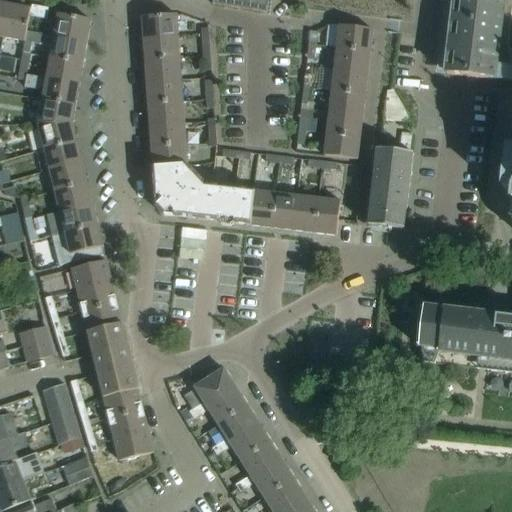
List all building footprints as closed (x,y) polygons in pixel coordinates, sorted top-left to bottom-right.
[(212,0),(212,3),(212,5),(264,13),(265,0),(212,0)] [(454,0),(445,75),(494,80),(496,66),(503,0),(454,0)] [(0,37),(3,38),(9,6),(0,4),(0,37)] [(29,17),(30,10),(9,6),(3,38),(24,42),(26,32),(29,17)] [(38,18),(40,7),(31,6),(30,10),(29,17),(38,18)] [(40,7),(38,18),(46,20),(48,9),(40,7)] [(54,37),(86,43),(90,21),(58,15),(54,37)] [(142,18),(143,40),(177,38),(176,16),(142,18)] [(336,49),(369,53),(372,31),(339,27),(336,49)] [(86,43),(54,37),(26,32),(24,42),(52,47),(50,58),(83,64),(86,43)] [(308,46),(315,47),(316,33),(310,32),(308,46)] [(335,48),(336,36),(323,35),(323,48),(335,48)] [(143,40),(145,62),(179,59),(177,38),(143,40)] [(313,61),(315,47),(308,46),(306,60),(313,61)] [(367,74),(369,53),(336,49),(334,71),(367,74)] [(20,66),(27,67),(29,54),(23,52),(20,66)] [(0,70),(13,73),(16,61),(0,57),(0,70)] [(79,85),(83,64),(50,58),(46,79),(79,85)] [(145,62),(146,84),(180,81),(179,59),(145,62)] [(24,81),(27,67),(20,66),(17,80),(24,81)] [(511,67),(510,67),(496,66),(494,80),(508,82),(511,82),(511,149),(507,149),(502,190),(511,190),(511,200),(510,219),(511,219),(511,67)] [(364,96),(367,74),(334,71),(331,92),(364,96)] [(303,89),(310,89),(311,76),(305,75),(303,89)] [(46,79),(46,80),(26,76),(24,87),(38,90),(38,88),(44,89),(42,101),(75,107),(79,85),(46,79)] [(146,84),(148,105),(182,103),(180,81),(146,84)] [(308,104),(310,89),(303,89),(300,110),(313,111),(313,104),(308,104)] [(362,117),(364,96),(331,92),(329,113),(362,117)] [(72,124),(75,107),(42,101),(38,126),(72,124)] [(148,105),(150,127),(183,125),(182,103),(148,105)] [(312,119),(313,111),(300,110),(298,131),(305,132),(306,119),(312,119)] [(359,139),(362,117),(329,113),(326,135),(359,139)] [(0,138),(10,134),(4,121),(0,122),(0,138)] [(44,150),(76,142),(72,124),(38,126),(44,150)] [(150,127),(151,149),(185,146),(183,125),(150,127)] [(303,147),(305,132),(298,131),(296,146),(303,147)] [(357,161),(359,139),(326,135),(324,157),(357,161)] [(13,141),(0,142),(0,154),(2,170),(17,168),(13,141)] [(49,171),(81,163),(76,142),(44,150),(49,171)] [(151,149),(153,171),(186,168),(185,146),(151,149)] [(412,154),(390,152),(376,150),(367,227),(403,231),(412,154)] [(235,159),(236,152),(222,151),(221,158),(235,159)] [(236,152),(235,159),(249,161),(250,154),(236,152)] [(278,164),(279,157),(265,156),(264,163),(278,164)] [(279,157),(278,164),(292,166),(293,159),(279,157)] [(321,169),(322,162),(308,161),(307,167),(321,169)] [(322,162),(321,169),(335,171),(336,164),(322,162)] [(54,192),(87,184),(81,163),(49,171),(54,192)] [(202,221),(250,227),(254,193),(206,188),(186,168),(153,171),(155,208),(164,217),(202,221)] [(59,213),(92,205),(87,184),(54,192),(59,213)] [(250,227),(271,229),(275,196),(254,193),(250,227)] [(297,198),(275,196),(271,229),(293,232),(297,198)] [(31,198),(19,201),(24,222),(25,222),(29,221),(31,220),(32,220),(29,209),(33,208),(31,198)] [(297,198),(293,232),(314,234),(318,200),(297,198)] [(318,200),(314,234),(336,237),(337,224),(340,203),(318,200)] [(59,213),(46,216),(51,237),(64,234),(97,226),(92,205),(59,213)] [(0,218),(0,222),(3,235),(5,246),(23,242),(16,214),(0,218)] [(101,223),(106,244),(116,242),(111,220),(101,223)] [(26,236),(32,234),(29,221),(25,222),(24,222),(23,222),(26,236)] [(97,226),(64,234),(51,237),(58,266),(71,263),(84,260),(83,252),(102,248),(97,226)] [(0,268),(9,266),(6,258),(0,259),(0,268)] [(76,284),(109,276),(106,261),(86,266),(72,270),(76,284)] [(79,298),(113,290),(109,276),(76,284),(79,298)] [(64,315),(71,314),(65,288),(58,290),(64,315)] [(83,313),(116,304),(113,290),(79,298),(83,313)] [(50,319),(57,317),(51,298),(45,299),(50,319)] [(128,357),(126,348),(127,347),(116,304),(83,313),(93,355),(94,356),(96,364),(98,371),(99,375),(98,377),(106,410),(141,402),(134,372),(131,367),(128,357)] [(511,319),(503,318),(422,309),(422,310),(424,310),(420,347),(418,346),(417,348),(421,348),(421,352),(423,363),(434,364),(438,354),(487,359),(489,372),(511,374),(511,319)] [(63,337),(57,319),(57,317),(50,319),(56,339),(63,337)] [(32,333),(40,359),(52,356),(45,329),(32,333)] [(27,363),(40,359),(32,333),(20,336),(27,363)] [(63,337),(56,339),(62,358),(68,356),(63,337)] [(0,370),(9,368),(4,354),(0,354),(0,370)] [(203,404),(189,413),(191,417),(234,389),(223,370),(205,381),(194,389),(203,404)] [(76,402),(82,400),(76,381),(70,383),(76,402)] [(80,439),(74,417),(71,404),(64,385),(42,393),(60,446),(80,439)] [(234,389),(191,417),(193,420),(208,411),(217,426),(246,407),(235,391),(234,389)] [(79,414),(85,412),(82,400),(76,402),(79,414)] [(110,427),(145,419),(141,402),(106,410),(110,427)] [(214,453),(257,426),(246,407),(217,426),(226,440),(212,449),(214,453)] [(186,410),(179,414),(184,422),(191,417),(189,413),(186,410)] [(83,427),(89,425),(85,412),(79,414),(83,427)] [(24,434),(18,437),(13,424),(10,414),(0,417),(0,467),(17,462),(32,456),(24,434)] [(114,444),(149,436),(145,419),(110,427),(114,444)] [(87,440),(93,439),(89,425),(83,427),(87,440)] [(240,462),(269,444),(257,426),(214,453),(217,457),(231,447),(240,462)] [(149,436),(114,444),(119,462),(153,454),(149,436)] [(93,439),(87,440),(91,453),(97,452),(93,439)] [(237,490),(281,462),(269,444),(240,462),(250,476),(235,486),(237,490)] [(0,489),(44,474),(37,454),(32,456),(17,462),(0,467),(0,489)] [(264,499),(292,480),(281,462),(237,490),(240,493),(254,484),(264,499)] [(89,468),(65,477),(69,486),(92,477),(89,468)] [(0,489),(0,509),(1,511),(3,511),(30,501),(35,499),(33,492),(49,486),(45,475),(44,474),(0,489)] [(282,511),(304,498),(292,480),(264,499),(272,511),(282,511)] [(243,499),(240,493),(237,490),(230,495),(235,504),(243,499)] [(312,511),(304,498),(282,511),(312,511)] [(55,511),(56,511),(51,500),(32,506),(30,501),(3,511),(55,511)] [(230,509),(232,511),(245,511),(249,509),(243,500),(230,509)]
